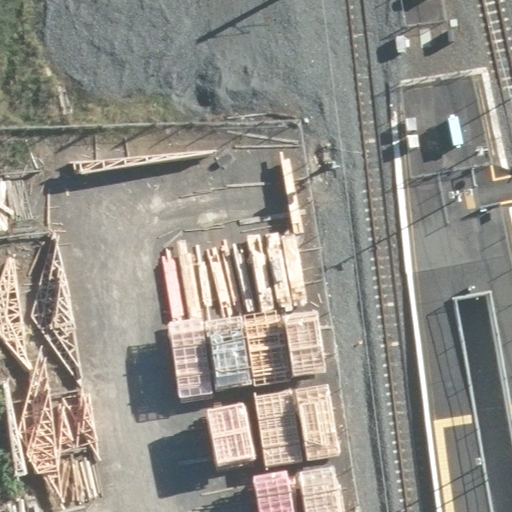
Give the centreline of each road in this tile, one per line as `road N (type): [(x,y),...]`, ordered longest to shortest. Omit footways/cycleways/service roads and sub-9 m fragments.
road 1 (unknown): [(511,85),(0,104)]
road 2 (unknown): [(471,294),(510,511)]
road 3 (unknown): [(471,294),(439,88)]
